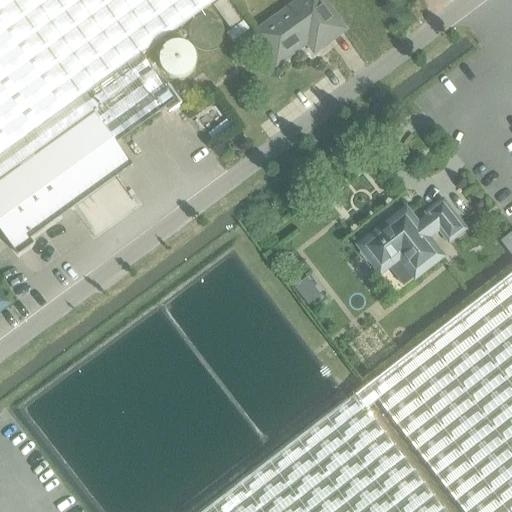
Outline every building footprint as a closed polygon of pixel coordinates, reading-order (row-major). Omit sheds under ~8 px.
[(0,0),(0,183),(95,115),(116,144),(163,111),(174,103),(163,87),(141,56),(144,54),(219,0),(0,0)] [(230,30),(240,23),(223,0),(214,7),(230,30)] [(267,55),(271,55),(276,63),(308,41),(315,51),(342,31),(319,0),(307,0),(257,36),(263,44),(262,48),(267,55)] [(241,24),(225,36),(232,44),(248,32),(241,24)] [(95,115),(0,183),(0,232),(18,257),(34,245),(30,240),(133,167),(116,144),(95,115)] [(449,243),(465,231),(443,202),(427,214),(430,218),(419,226),(406,210),(359,247),(381,275),(400,260),(415,279),(443,258),(428,239),(439,230),(449,243)] [(511,511),(511,276),(368,387),(377,400),(388,413),(464,511),(511,511)] [(307,278),(294,288),(298,294),(311,284),(307,278)] [(444,511),(365,409),(377,400),(368,387),(355,397),(206,511),(444,511)]
